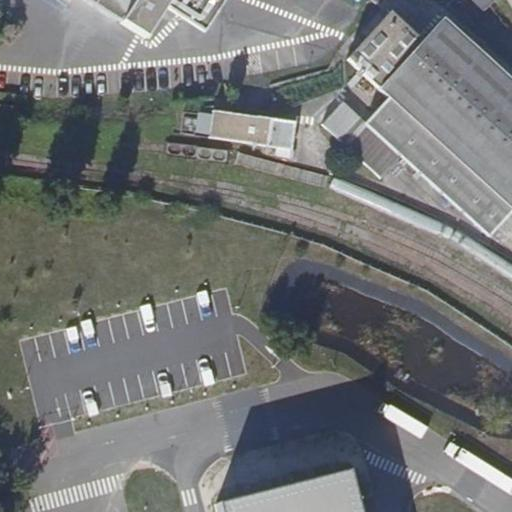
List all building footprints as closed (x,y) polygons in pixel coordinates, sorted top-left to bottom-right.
[(86,0),(115,18),(114,20),(144,39),(163,9),(201,33),(221,0),(86,0)] [(511,80),(441,15),(421,37),(390,9),(346,57),(386,93),(363,118),(341,98),(321,120),(379,173),(400,150),(487,230),(509,206),(511,208),(511,80)] [(211,136),(211,139),(268,142),(270,115),(212,112),(211,117),(211,136)] [(211,117),(195,116),(194,135),(211,136),(211,117)] [(207,511),(352,511),(339,458),(202,491),(207,511)]
